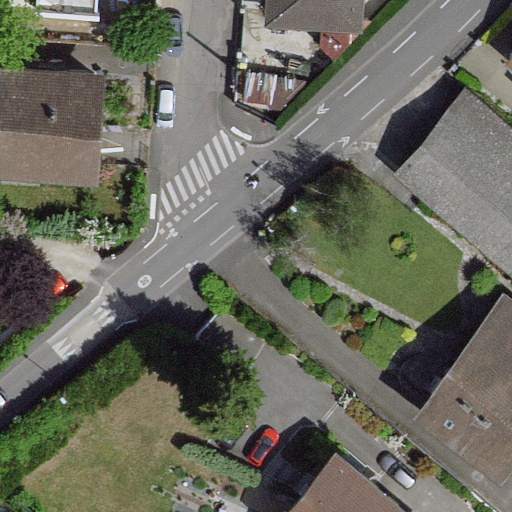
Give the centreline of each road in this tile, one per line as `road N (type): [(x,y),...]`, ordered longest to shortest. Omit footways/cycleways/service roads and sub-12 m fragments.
road 1 (residential): [(224,212),(468,0)]
road 2 (residential): [(0,403),(224,212)]
road 3 (residential): [(198,0),(191,145),(224,212)]
